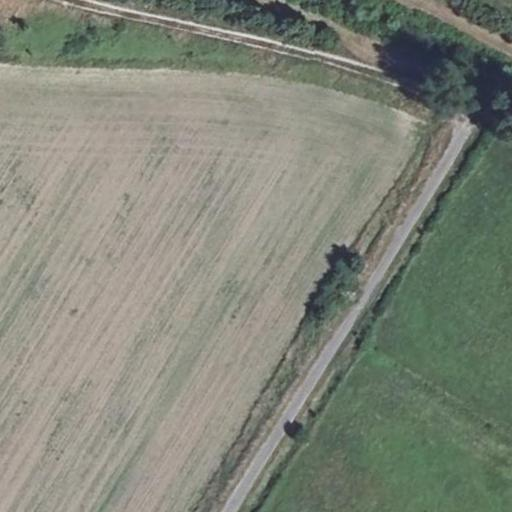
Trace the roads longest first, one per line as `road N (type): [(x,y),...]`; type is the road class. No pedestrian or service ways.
road 1 (unclassified): [(475,112),(231,511)]
road 2 (track): [(66,0),(276,45),(475,112)]
